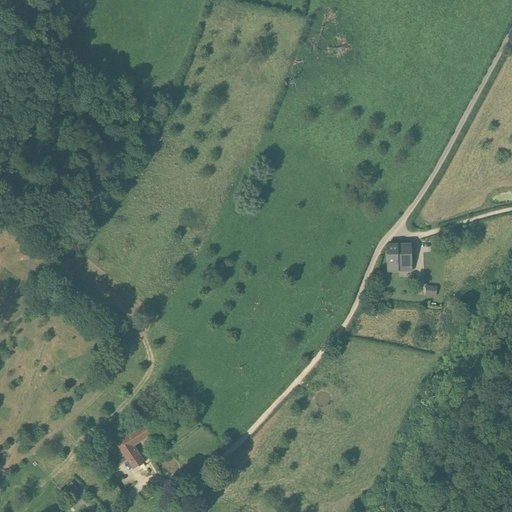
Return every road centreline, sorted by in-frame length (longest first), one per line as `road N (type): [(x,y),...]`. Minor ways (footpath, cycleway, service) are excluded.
road 1 (unclassified): [(511,30),(423,190),(381,244),(351,312),(207,474),(195,511)]
road 2 (track): [(393,231),(419,236),(511,209)]
